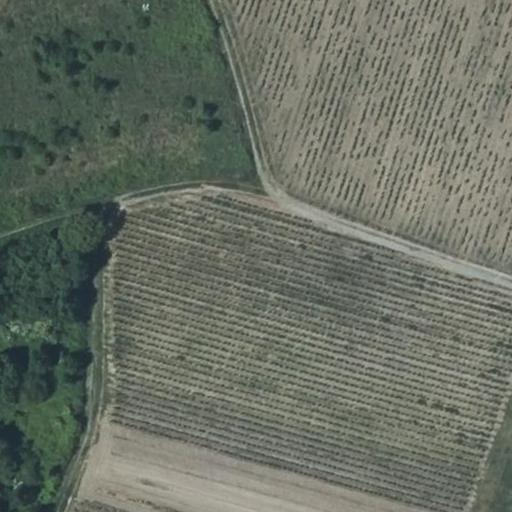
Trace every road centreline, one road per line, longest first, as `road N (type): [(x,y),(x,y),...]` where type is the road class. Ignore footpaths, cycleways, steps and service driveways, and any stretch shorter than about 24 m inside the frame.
road 1 (track): [(59,511),(102,401),(105,235),(124,207),(233,183),(511,283)]
road 2 (track): [(213,0),(239,62),(274,201)]
road 3 (track): [(0,234),(124,207)]
